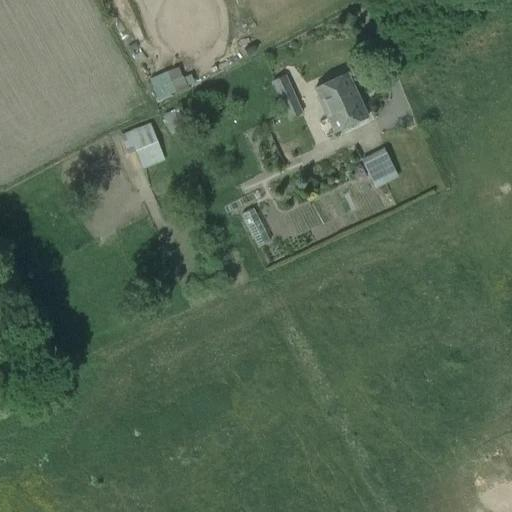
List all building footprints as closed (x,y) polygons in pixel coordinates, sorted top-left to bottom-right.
[(314,88),(335,132),(367,117),(347,73),(314,88)] [(272,82),(288,119),(302,113),(285,76),(272,82)] [(174,112),(163,117),(171,135),(182,131),(174,112)] [(111,140),(127,178),(160,164),(143,126),(111,140)] [(361,159),(375,188),(397,177),(382,149),(361,159)] [(240,213),(258,246),(272,238),(254,206),(240,213)]
